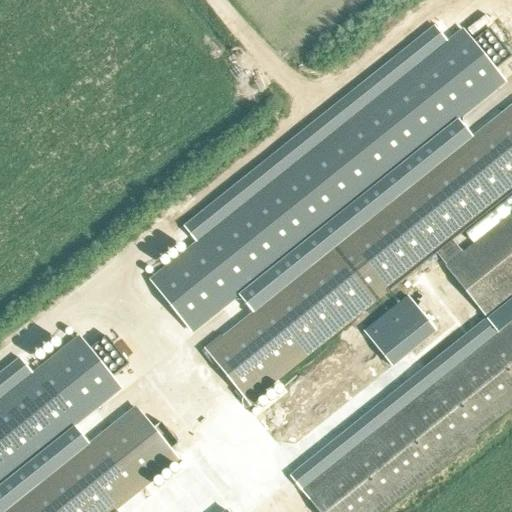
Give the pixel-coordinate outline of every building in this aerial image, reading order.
[(182,230),(197,247),(448,46),(434,28),(182,230)] [(197,247),(153,282),(195,335),(239,300),(460,124),(508,85),(497,72),(511,60),(511,57),(492,32),(476,45),(465,32),(448,46),(197,247)] [(511,213),(462,253),(452,241),(511,193),(511,106),(472,139),(252,315),(222,339),(221,336),(200,353),(248,411),(267,394),(265,391),(435,254),(444,265),(441,268),(483,320),(511,297),(511,213)] [(239,300),(252,315),(472,139),(460,124),(239,300)] [(435,334),(407,298),(363,332),(391,368),(435,334)] [(289,479),(299,493),(511,319),(511,301),(486,322),(485,322),(289,479)] [(511,319),(299,493),(314,511),(382,511),(511,406),(511,319)] [(113,340),(123,352),(130,346),(121,334),(113,340)] [(0,491),(76,431),(124,393),(113,379),(128,366),(107,339),(91,352),(81,340),(33,379),(0,404),(0,491)] [(0,375),(0,404),(33,379),(19,361),(0,375)] [(112,511),(178,460),(136,408),(88,446),(5,511),(112,511)] [(0,491),(0,511),(5,511),(88,446),(76,431),(0,491)]
